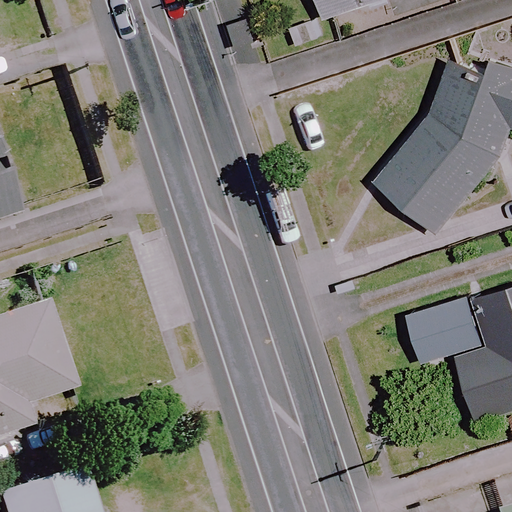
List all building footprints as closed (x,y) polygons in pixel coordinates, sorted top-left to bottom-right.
[(385,0),(320,0),(326,19),(385,0)] [(438,228),(504,149),(511,127),(511,57),(462,39),(432,123),(383,182),(438,228)] [(0,220),(10,217),(0,188),(0,220)] [(511,409),(511,285),(477,296),(492,346),(459,355),(478,419),(511,409)] [(68,392),(40,307),(0,320),(0,437),(26,429),(19,408),(68,392)] [(91,511),(78,470),(0,495),(0,511),(91,511)] [(511,511),(511,500),(490,506),(491,511),(511,511)]
